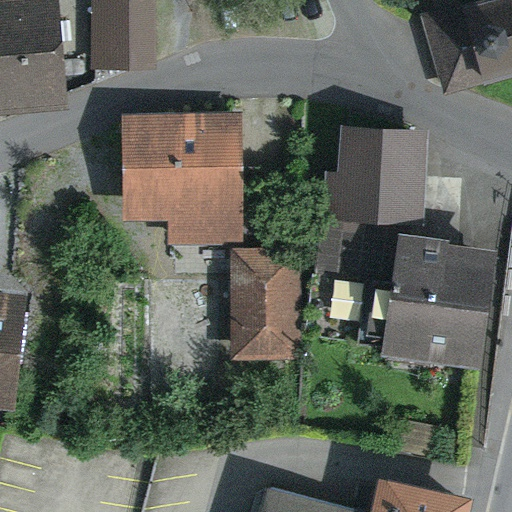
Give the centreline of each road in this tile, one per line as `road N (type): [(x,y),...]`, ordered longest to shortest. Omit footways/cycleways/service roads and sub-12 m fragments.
road 1 (residential): [(359,74),(271,65),(197,74),(0,145)]
road 2 (residential): [(511,141),(359,74)]
